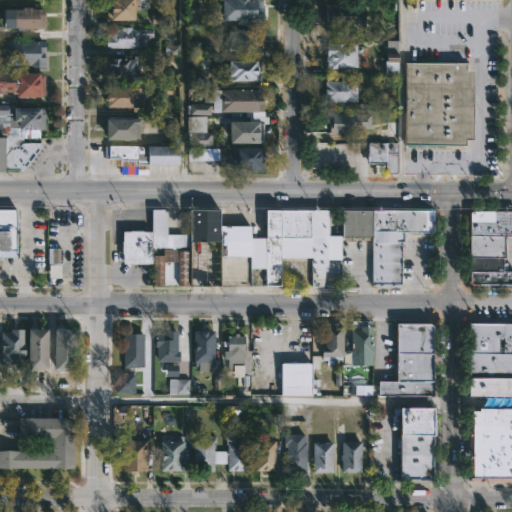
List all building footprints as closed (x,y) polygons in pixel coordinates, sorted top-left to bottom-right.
[(144,0),(144,7),(136,7),(136,10),(133,10),(133,17),(132,17),(132,20),(107,20),(107,18),(105,18),(105,0),(144,0)] [(260,0),(260,3),(264,3),(264,9),(260,9),(260,20),(246,20),(246,24),(234,24),(234,20),(220,20),(220,0),(260,0)] [(348,3),(348,8),(358,8),(358,16),(363,16),(363,29),(352,29),(352,27),(323,27),(323,5),(335,6),(335,3),(348,3)] [(34,30),(7,29),(8,9),(42,9),(41,29),(34,30)] [(130,27),(130,29),(151,30),(151,37),(144,37),(144,46),(138,46),(138,49),(104,49),(104,37),(107,37),(108,29),(130,27)] [(246,29),(246,31),(254,31),(254,33),(258,33),(258,49),(255,49),(255,51),(226,51),(226,31),(246,29)] [(39,55),(39,68),(26,68),(26,66),(3,66),(4,40),(40,41),(39,55)] [(356,69),(324,69),(324,44),(356,44),(356,69)] [(178,45),(164,45),(165,55),(179,55),(178,45)] [(135,55),(135,75),(107,74),(107,58),(131,58),(131,55),(135,55)] [(398,75),(398,55),(385,55),(385,75),(398,75)] [(258,67),(258,81),(229,82),(229,78),(225,78),(225,69),(220,69),(220,62),(258,61),(258,67)] [(406,65),(466,65),(465,70),(472,70),(472,138),(462,138),(462,145),(406,145),(406,65)] [(0,74),(12,74),(35,74),(35,75),(42,75),(42,77),(45,77),(45,82),(42,82),(42,95),(36,95),(36,98),(12,98),(12,92),(0,92),(0,74)] [(355,102),(323,102),(323,81),(355,82),(355,102)] [(139,109),(104,109),(104,88),(139,88),(139,109)] [(256,90),(256,96),(262,96),(262,113),(217,112),(217,110),(211,110),(211,91),(256,90)] [(0,104),(10,104),(10,108),(44,108),(44,129),(20,130),(20,137),(23,137),(23,141),(21,141),(16,147),(15,147),(13,149),(11,147),(4,154),(5,136),(0,135),(0,104)] [(210,104),(189,104),(189,115),(210,115),(210,104)] [(333,111),(333,113),(370,114),(370,123),(385,127),(386,120),(398,121),(398,140),(383,140),(383,131),(372,128),(361,129),(361,133),(328,133),(328,124),(326,124),(326,110),(333,111)] [(219,161),(219,147),(212,147),(212,132),(206,132),(206,116),(188,116),(188,161),(219,161)] [(131,142),(102,142),(102,120),(139,120),(139,131),(137,131),(137,140),(131,140),(131,142)] [(256,123),(262,123),(262,141),(257,141),(257,144),(227,144),(227,121),(256,121),(256,123)] [(395,174),(383,174),(383,165),(364,164),(365,143),(396,144),(395,174)] [(147,145),(180,146),(180,165),(146,165),(146,159),(107,158),(107,145),(147,145)] [(256,149),(262,149),(262,171),(255,171),(255,169),(231,170),(231,149),(256,149)] [(0,207),(16,208),(15,284),(0,283),(1,257),(0,256),(0,207)] [(402,233),(402,242),(398,242),(398,286),(370,285),(370,238),(340,238),(340,244),(348,244),(348,255),(340,255),(340,261),(325,261),(324,273),(308,273),(309,257),(278,257),(278,288),(261,288),(262,270),(248,270),(248,258),(218,258),(218,287),(149,286),(150,266),(119,265),(120,233),(149,233),(149,210),(161,210),(161,214),(164,214),(163,235),(185,235),(186,210),(216,210),(216,226),(246,227),(246,239),(262,239),(262,210),(327,211),(326,236),(340,236),(340,210),(433,211),(433,234),(402,233)] [(511,212),(469,212),(469,236),(505,236),(511,236),(511,212)] [(469,236),(470,257),(502,257),(504,257),(505,236),(469,236)] [(61,248),(60,278),(48,278),(47,248),(61,248)] [(470,257),(469,282),(472,286),(511,286),(511,273),(502,273),(502,257),(470,257)] [(469,323),(511,323),(511,378),(469,378),(469,323)] [(396,324),(396,382),(377,382),(377,396),(432,395),(430,324),(396,324)] [(343,357),(322,357),(322,346),(325,346),(324,327),(343,326),(343,357)] [(369,366),(351,366),(351,330),(360,330),(360,327),(373,326),(373,354),(372,354),(372,359),(370,359),(369,366)] [(22,329),(24,356),(21,356),(21,372),(0,372),(0,332),(9,332),(9,329),(22,329)] [(45,370),(26,370),(26,329),(45,329),(45,370)] [(132,329),(132,333),(142,333),(142,367),(121,367),(121,329),(132,329)] [(175,331),(175,350),(177,350),(177,361),(155,360),(156,346),(153,346),(153,334),(163,334),(163,329),(175,331)] [(72,371),(52,371),(53,330),(73,330),(72,371)] [(211,330),(211,359),(217,359),(217,375),(197,375),(197,366),(193,366),(193,362),(190,362),(191,330),(211,330)] [(238,333),(237,336),(243,336),(243,350),(249,350),(249,395),(242,395),(242,391),(238,391),(238,376),(242,375),(242,368),(227,367),(227,359),(223,359),(223,350),(226,350),(226,347),(222,346),(222,341),(226,341),(226,335),(233,335),(233,333),(238,333)] [(311,361),(311,378),(319,378),(319,385),(324,385),(324,393),(311,393),(311,389),(280,389),(280,361),(311,361)] [(165,376),(177,376),(178,364),(165,364),(165,376)] [(133,393),(113,392),(113,372),(133,372),(133,393)] [(189,394),(167,394),(167,378),(189,379),(189,394)] [(511,396),(469,396),(469,378),(511,378),(511,396)] [(431,406),(431,479),(398,479),(398,434),(396,434),(396,406),(431,406)] [(511,481),(467,481),(468,408),(511,408),(511,481)] [(71,439),(71,469),(0,468),(0,450),(49,453),(49,440),(16,439),(16,418),(71,418),(71,439)] [(300,428),(300,434),(305,434),(305,470),(285,471),(285,443),(282,443),(282,434),(288,434),(288,428),(300,428)] [(179,434),(179,440),(182,440),(182,470),(158,470),(158,440),(164,440),(164,434),(179,434)] [(213,447),(213,450),(225,450),(224,437),(244,437),(244,470),(225,470),(225,463),(212,463),(212,470),(191,470),(191,435),(216,436),(216,447),(213,447)] [(274,440),(273,470),(254,470),(254,439),(274,440)] [(134,470),(121,470),(121,440),(145,440),(146,470),(134,470)] [(311,473),(311,441),(331,441),(331,472),(311,473)] [(359,455),(359,472),(340,471),(340,460),(339,460),(340,441),(359,441),(359,455)]
